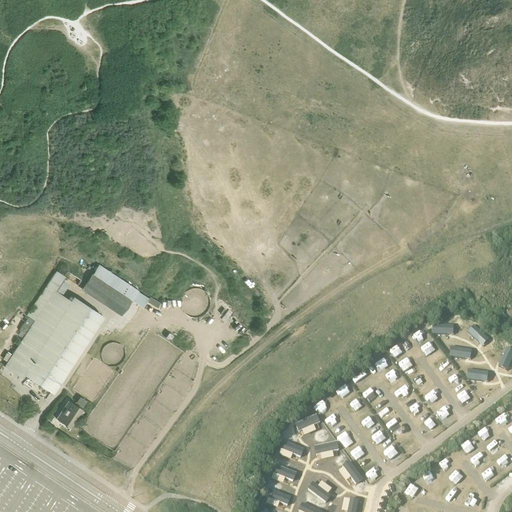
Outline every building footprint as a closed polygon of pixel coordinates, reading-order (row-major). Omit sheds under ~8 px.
[(64,276),(55,271),(28,313),(27,314),(30,315),(27,319),(29,321),(27,323),(30,325),(4,365),(19,377),(21,372),(50,393),(102,314),(73,294),(69,299),(60,293),(66,284),(60,280),(64,276)] [(115,311),(120,315),(132,297),(91,271),(85,280),(80,289),(115,311)] [(452,335),(453,324),(432,324),(431,334),(452,335)] [(490,339),(473,325),(467,332),(483,347),(490,339)] [(469,359),(471,350),(450,347),(448,356),(469,359)] [(511,359),(511,349),(506,347),(498,367),(507,371),(511,359)] [(487,382),(488,373),(467,370),(466,380),(487,382)] [(67,400),(55,418),(69,427),(80,409),(67,400)] [(319,423),(316,415),(295,424),(298,432),(319,423)] [(300,457),(303,449),(282,441),(279,449),(300,457)] [(339,450),(337,442),(314,446),(316,455),(339,450)] [(362,481),(349,461),(342,466),(355,486),(362,481)] [(296,474),(275,465),(271,473),(293,482),(296,474)] [(331,497),(313,483),(308,489),(326,503),(331,497)] [(290,498),(269,489),(266,498),(287,506),(290,498)] [(355,511),(358,500),(349,498),(346,511),(355,511)] [(319,511),(302,503),(298,511),(299,511),(319,511)]
